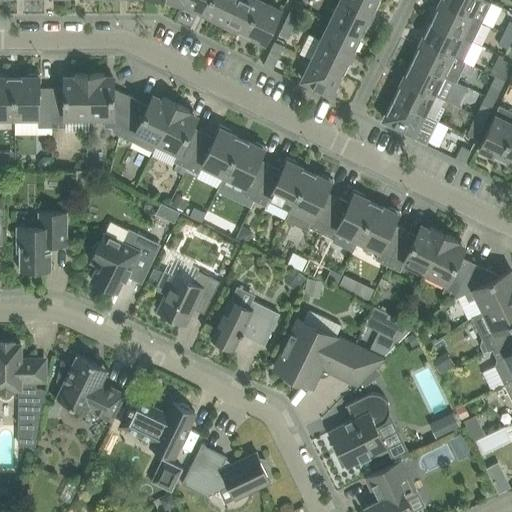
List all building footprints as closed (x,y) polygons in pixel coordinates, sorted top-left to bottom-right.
[(194,7),(205,12),(210,0),(185,0),(183,5),(193,9),(194,7)] [(214,20),(224,24),(236,0),(210,0),(205,12),(215,17),(214,20)] [(235,27),(246,32),(261,0),(236,0),(224,24),(234,29),(235,27)] [(262,0),(261,0),(246,32),(256,37),(255,39),(266,45),(283,10),(262,0)] [(341,0),(341,1),(372,15),(379,0),(341,0)] [(482,21),(484,22),(494,3),(488,0),(441,0),(441,1),(482,21)] [(341,1),(332,20),(362,35),(372,15),(341,1)] [(473,41),(482,21),(441,1),(432,20),(473,41)] [(292,10),(285,22),(295,26),(301,15),(292,10)] [(332,20),(322,40),(353,54),(362,35),(332,20)] [(432,20),(423,40),(464,60),(473,41),(432,20)] [(295,26),(285,22),(279,33),(289,38),(295,26)] [(511,40),(511,35),(505,32),(499,44),(508,48),(511,40)] [(313,59),(322,40),(309,33),(300,53),(313,59)] [(322,40),(313,59),(343,74),(353,54),(322,40)] [(423,40),(413,59),(456,80),(457,81),(466,61),(464,60),(423,40)] [(276,41),(270,52),(280,57),(286,46),(276,41)] [(264,65),(273,69),(279,56),(270,52),(264,65)] [(343,74),(313,59),(303,79),(333,94),(343,74)] [(413,59),(404,79),(444,99),(446,100),(456,80),(413,59)] [(501,65),(495,76),(506,81),(511,70),(501,65)] [(0,117),(16,117),(15,76),(2,76),(2,73),(0,73),(0,117)] [(29,76),(15,76),(16,117),(39,117),(39,127),(53,127),(53,90),(53,85),(40,85),(40,82),(42,82),(41,73),(29,73),(29,76)] [(53,90),(53,127),(67,127),(67,117),(90,117),(90,73),(75,73),(75,76),(72,76),(72,79),(65,79),(65,84),(53,85),(53,90)] [(105,73),(90,73),(90,117),(105,117),(105,123),(105,128),(114,128),(114,131),(120,134),(138,99),(115,87),(115,79),(108,79),(108,76),(105,76),(105,73)] [(495,76),(490,87),(500,92),(506,81),(495,76)] [(404,79),(394,98),(438,120),(444,108),(441,106),(444,99),(404,79)] [(154,151),(158,142),(177,103),(164,96),(163,99),(160,97),(158,100),(152,97),(147,108),(138,103),(139,100),(138,99),(120,134),(154,151)] [(394,98),(384,118),(413,132),(411,136),(427,144),(438,120),(394,98)] [(186,166),(187,167),(203,135),(192,129),(197,119),(191,116),(192,113),(189,112),(191,109),(177,103),(158,142),(179,152),(175,161),(176,162),(186,166)] [(482,104),(477,114),(487,119),(492,109),(482,104)] [(487,131),(478,149),(489,154),(490,152),(500,157),(511,132),(511,110),(499,104),(495,114),(487,131)] [(477,114),(471,127),(481,132),(487,119),(477,114)] [(90,117),(67,117),(67,127),(67,133),(90,133),(90,123),(90,117)] [(203,135),(187,167),(200,173),(197,178),(218,188),(225,174),(243,138),(231,132),(232,129),(221,124),(217,132),(218,132),(214,140),(203,135)] [(510,164),(511,165),(511,132),(500,157),(511,162),(510,164)] [(242,193),(254,199),(270,167),(259,161),(263,154),(264,154),(267,147),(256,141),(255,143),(243,138),(225,174),(246,185),(242,193)] [(175,161),(179,152),(158,142),(154,151),(151,156),(172,166),(175,161)] [(456,158),(465,162),(471,149),(462,145),(456,158)] [(13,152),(3,152),(3,168),(13,168),(13,152)] [(44,156),(39,161),(39,168),(52,168),(52,156),(44,156)] [(272,198),(292,207),(310,170),(298,164),(299,162),(288,156),(284,164),(285,165),(281,172),(270,167),(254,199),(267,205),(271,197),(272,198)] [(176,162),(173,169),(183,174),(186,166),(176,162)] [(77,169),(77,183),(90,188),(91,189),(97,169),(77,169)] [(310,170),(292,207),(313,217),(309,226),(311,227),(321,232),(337,199),(338,196),(327,191),(330,186),(331,187),(334,179),(323,174),(322,176),(310,170)] [(246,185),(225,174),(218,188),(217,191),(250,207),(254,199),(242,193),(246,185)] [(337,199),(321,232),(334,238),(355,248),(359,239),(377,203),(365,197),(366,194),(355,189),(351,196),(352,197),(350,202),(338,196),(337,199)] [(176,197),(173,205),(183,209),(186,202),(176,197)] [(292,207),(272,198),(266,210),(286,219),(292,207)] [(161,203),(156,214),(174,223),(180,212),(161,203)] [(377,203),(359,239),(380,250),(376,258),(388,264),(404,232),(405,228),(394,223),(396,219),(398,219),(401,211),(390,206),(389,208),(377,203)] [(194,207),(190,216),(203,223),(207,214),(194,207)] [(292,207),(286,219),(309,231),(311,227),(309,226),(313,217),(292,207)] [(20,270),(28,270),(30,271),(32,272),(34,273),(36,273),(39,273),(41,272),(43,271),(45,270),(53,270),(53,245),(69,245),(69,211),(39,211),(39,225),(17,225),(17,252),(20,253),(20,270)] [(243,226),(237,237),(249,242),(254,232),(243,226)] [(405,262),(426,272),(445,233),(431,226),(430,229),(427,227),(426,230),(420,227),(415,237),(404,232),(388,264),(401,270),(405,262)] [(103,236),(100,242),(91,260),(97,263),(96,265),(98,265),(92,279),(98,282),(97,283),(103,288),(111,290),(112,288),(118,291),(124,278),(126,279),(129,275),(142,281),(160,244),(130,229),(122,246),(103,236)] [(443,291),(455,297),(471,263),(468,262),(467,265),(458,261),(465,248),(459,246),(460,243),(457,242),(458,239),(445,233),(426,272),(447,282),(443,291)] [(294,252),(288,264),(303,271),(309,259),(294,252)] [(478,297),(485,310),(511,296),(511,276),(511,277),(508,271),(498,276),(471,263),(455,297),(457,297),(466,293),(470,301),(478,297)] [(294,267),(284,280),(297,290),(307,277),(294,267)] [(164,269),(155,288),(167,294),(158,311),(185,324),(199,297),(209,302),(218,284),(220,281),(199,270),(194,281),(177,273),(176,275),(164,269)] [(328,274),(325,280),(336,286),(341,275),(334,272),(328,274)] [(359,296),(364,284),(345,275),(339,286),(359,296)] [(308,278),(306,289),(321,292),(323,281),(308,278)] [(364,284),(359,296),(369,301),(374,289),(364,284)] [(511,296),(485,310),(471,317),(488,350),(492,348),(511,337),(511,296)] [(221,319),(212,337),(216,339),(214,343),(230,350),(231,346),(235,348),(242,334),(243,334),(243,333),(265,344),(274,326),(280,313),(253,300),(249,307),(231,299),(221,319)] [(374,306),(365,325),(380,332),(388,313),(374,306)] [(416,326),(388,313),(380,332),(369,351),(383,358),(416,326)] [(284,350),(276,368),(284,372),(286,379),(297,385),(304,382),(312,386),(322,366),(358,383),(360,380),(367,374),(383,358),(369,351),(300,318),(284,350)] [(414,333),(408,336),(413,346),(419,343),(414,333)] [(511,337),(492,348),(488,350),(488,351),(492,349),(497,359),(495,365),(504,383),(506,382),(511,379),(511,337)] [(14,390),(15,390),(15,388),(20,388),(20,443),(37,442),(41,421),(47,390),(37,388),(38,384),(38,381),(48,381),(48,357),(22,357),(22,343),(14,343),(14,340),(0,340),(0,391),(0,392),(0,393),(1,394),(1,395),(2,395),(3,396),(4,397),(5,397),(6,397),(6,398),(7,398),(8,398),(8,397),(9,397),(10,397),(11,396),(12,395),(13,394),(14,393),(14,392),(14,391),(14,390)] [(109,369),(97,363),(77,353),(76,354),(77,355),(72,366),(69,373),(63,384),(58,396),(56,395),(56,396),(89,412),(90,409),(113,420),(126,393),(103,382),(109,369)] [(61,361),(57,381),(63,384),(69,373),(72,366),(61,361)] [(367,374),(360,380),(365,386),(372,380),(367,374)] [(354,418),(329,430),(340,453),(338,454),(344,466),(346,464),(347,466),(362,459),(363,461),(381,452),(387,449),(394,462),(402,459),(410,455),(390,413),(390,411),(390,410),(390,409),(390,407),(390,406),(390,405),(390,403),(389,402),(389,401),(388,399),(387,398),(386,397),(385,396),(384,395),(383,394),(382,394),(380,393),(379,393),(378,392),(376,392),(375,392),(374,392),(372,392),(371,392),(370,393),(368,393),(367,394),(347,404),(354,418)] [(135,398),(126,416),(122,424),(155,440),(152,446),(173,457),(196,411),(191,409),(190,405),(182,402),(179,403),(174,401),(167,414),(135,398)] [(464,406),(456,410),(461,420),(469,416),(464,406)] [(203,442),(194,460),(183,483),(208,496),(229,485),(235,498),(272,480),(269,474),(271,469),(266,458),(261,458),(258,451),(232,464),(232,463),(230,461),(229,460),(227,458),(205,447),(207,444),(203,442)] [(152,481),(173,491),(184,468),(163,458),(152,481)] [(413,511),(406,496),(417,491),(402,459),(394,462),(366,476),(378,500),(366,506),(368,510),(367,511),(413,511)] [(507,479),(494,485),(498,493),(506,489),(510,487),(507,479)] [(484,486),(482,493),(485,499),(497,493),(492,482),(484,486)] [(172,493),(160,499),(166,510),(177,505),(172,493)]
